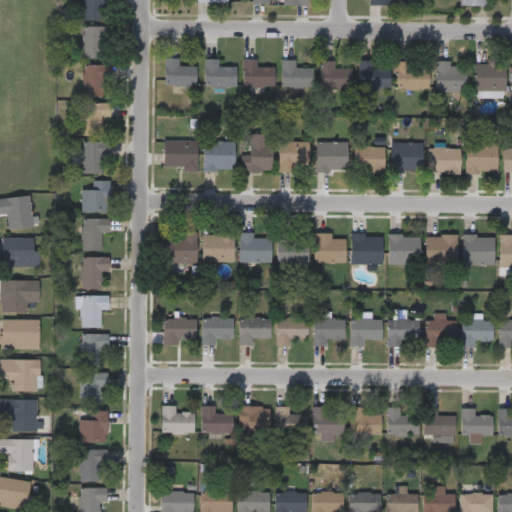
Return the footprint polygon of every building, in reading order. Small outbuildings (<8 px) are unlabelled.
[(103,18),(83,18),(83,0),(110,0),(110,1),(103,1),(103,18)] [(82,55),(82,24),(108,24),(108,55),(82,55)] [(195,64),(195,83),(163,83),(163,55),(177,55),(177,64),(195,64)] [(235,84),(203,84),(203,57),(217,57),(217,65),(235,65),(235,84)] [(242,84),(242,57),(255,57),(255,65),(273,65),(273,84),(242,84)] [(294,57),(294,66),(312,66),(312,85),(280,85),(280,57),(294,57)] [(333,67),(351,67),(351,86),(319,86),(319,58),(333,58),(333,67)] [(358,86),(358,58),(371,58),(371,66),(389,66),(389,86),(358,86)] [(428,67),(428,87),(396,87),(396,59),(410,59),(410,67),(428,67)] [(466,65),(466,90),(435,90),(435,59),(449,59),(449,65),(466,65)] [(505,61),(505,90),(473,90),(473,61),(505,61)] [(108,94),(82,94),(82,63),(108,63),(108,94)] [(101,116),(101,133),(82,133),(82,101),(109,101),(109,116),(101,116)] [(249,153),(249,132),(264,132),(264,141),(271,141),(271,169),(240,169),(240,153),(249,153)] [(465,171),(465,141),(479,141),(479,135),(496,135),(496,171),(465,171)] [(81,139),(107,139),(107,171),(81,171),(81,139)] [(196,139),(196,170),(180,170),(180,165),(162,165),(162,139),(196,139)] [(234,139),(234,168),(202,168),(202,139),(234,139)] [(308,139),(308,170),(278,170),(278,139),(308,139)] [(347,139),(347,169),(315,169),(315,139),(347,139)] [(421,169),(390,169),(390,141),(421,141),(421,169)] [(354,169),(354,144),(384,144),(384,169),(354,169)] [(427,171),(427,145),(459,145),(459,171),(427,171)] [(503,145),(511,145),(511,171),(503,171),(503,145)] [(80,210),(80,187),(90,187),(90,178),(108,178),(108,210),(80,210)] [(8,227),(7,211),(0,211),(0,195),(30,193),(32,213),(39,213),(40,225),(8,227)] [(100,248),(80,248),(80,216),(107,216),(107,230),(100,230),(100,248)] [(238,231),(251,231),(251,236),(270,236),(270,260),(238,260),(238,231)] [(307,263),(276,263),(276,231),(307,231),(307,263)] [(331,236),(344,236),(344,261),(313,261),(313,231),(331,231),(331,236)] [(196,232),(196,261),(162,261),(162,232),(196,232)] [(233,232),(233,260),(201,260),(201,232),(233,232)] [(350,262),(350,232),(381,232),(381,262),(350,262)] [(419,262),(387,262),(387,232),(419,232),(419,262)] [(511,265),(499,265),(499,232),(511,232),(511,265)] [(456,233),(456,261),(425,261),(425,233),(456,233)] [(462,263),(462,233),(493,233),(493,263),(462,263)] [(39,263),(1,263),(1,234),(39,234),(39,263)] [(101,269),(101,287),(80,287),(80,255),(107,255),(107,269),(101,269)] [(26,309),(0,309),(0,277),(39,277),(39,298),(26,298),(26,309)] [(99,308),(99,325),(80,325),(80,294),(107,294),(107,308),(99,308)] [(162,342),(162,316),(195,316),(195,337),(178,337),(178,342),(162,342)] [(200,316),(232,316),(232,336),(213,336),(213,343),(200,343),(200,316)] [(251,343),(238,343),(238,316),(269,316),(269,335),(251,335),(251,343)] [(289,343),(275,343),(275,316),(306,316),(306,336),(289,336),(289,343)] [(312,342),(312,316),(343,316),(343,342),(312,342)] [(0,317),(39,317),(39,346),(0,346),(0,317)] [(381,317),(381,337),(363,337),(363,343),(349,343),(349,317),(381,317)] [(418,337),(401,337),(401,343),(387,343),(387,317),(418,317),(418,337)] [(423,318),(455,317),(456,341),(424,342),(423,318)] [(474,345),(461,345),(461,318),(492,318),(492,339),(474,339),(474,345)] [(498,345),(498,318),(511,318),(511,339),(511,345),(498,345)] [(99,346),(99,364),(79,364),(79,332),(107,332),(107,346),(99,346)] [(0,357),(37,357),(37,389),(10,389),(10,374),(0,374),(0,357)] [(78,403),(78,371),(106,371),(106,385),(100,385),(100,403),(78,403)] [(11,429),(11,414),(0,414),(0,397),(37,397),(37,429),(11,429)] [(160,431),(160,403),(174,403),(174,411),(193,411),(193,431),(160,431)] [(231,431),(200,431),(200,404),(213,404),(213,412),(231,412),(231,431)] [(245,422),(237,422),(237,404),(267,404),(267,432),(245,432),(245,422)] [(274,432),(274,405),(287,405),(287,413),(305,413),(305,432),(274,432)] [(325,412),(342,412),(342,434),(322,434),(322,431),(311,431),(311,405),(325,405),(325,412)] [(348,433),(348,405),(361,405),(361,413),(380,413),(380,433),(348,433)] [(417,433),(385,433),(385,406),(399,406),(399,413),(417,413),(417,433)] [(510,414),(511,414),(511,434),(496,434),(497,406),(510,407),(510,414)] [(423,434),(423,407),(436,407),(436,415),(454,415),(454,434),(423,434)] [(460,434),(460,407),(473,407),(473,413),(491,413),(491,434),(460,434)] [(105,410),(105,440),(78,440),(78,410),(105,410)] [(0,437),(32,437),(32,469),(7,469),(7,451),(0,451),(0,437)] [(78,479),(78,448),(104,448),(104,461),(98,461),(98,479),(78,479)] [(29,506),(0,505),(0,476),(30,477),(29,506)] [(105,500),(98,500),(98,511),(78,511),(78,485),(105,485),(105,500)] [(423,511),(423,492),(431,492),(431,485),(443,485),(443,492),(453,492),(453,511),(423,511)] [(416,492),(416,511),(398,511),(385,511),(385,488),(405,488),(405,492),(416,492)] [(192,489),(192,511),(159,511),(159,489),(192,489)] [(230,489),(230,511),(198,511),(199,489),(230,489)] [(249,511),(236,511),(236,489),(267,489),(267,510),(249,510),(249,511)] [(304,489),(304,509),(287,509),(287,511),(273,511),(273,489),(304,489)] [(342,490),(342,510),(324,510),(324,511),(310,511),(310,490),(342,490)] [(379,490),(379,511),(348,511),(348,490),(379,490)] [(459,511),(459,492),(491,492),(491,511),(459,511)] [(511,492),(511,511),(496,511),(496,492),(511,492)]
